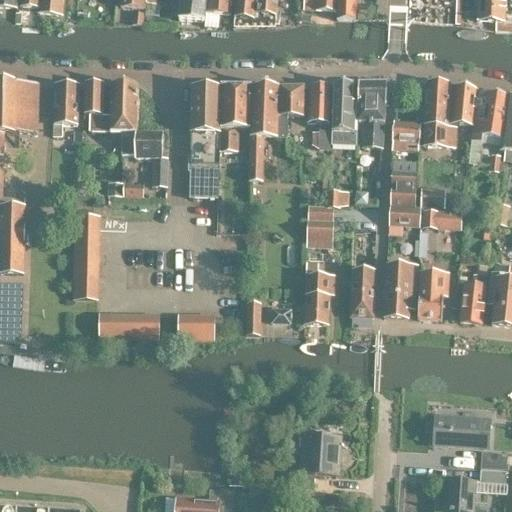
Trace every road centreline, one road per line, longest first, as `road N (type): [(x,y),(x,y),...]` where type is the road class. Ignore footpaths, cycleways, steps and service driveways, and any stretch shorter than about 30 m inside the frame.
road 1 (residential): [(393,75),(0,66)]
road 2 (residential): [(511,337),(380,326),(393,75)]
road 3 (residential): [(123,511),(93,488),(0,479)]
road 4 (residential): [(511,91),(393,75)]
